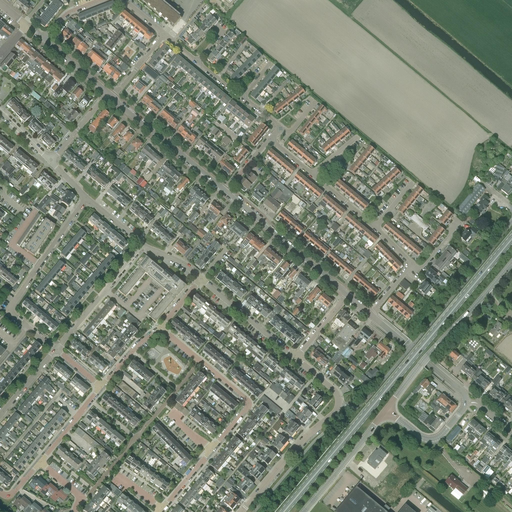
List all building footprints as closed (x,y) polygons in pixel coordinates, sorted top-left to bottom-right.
[(56,0),(55,0),(51,6),(58,11),(58,12),(61,8),(60,7),(62,5),(56,0)] [(140,0),(168,23),(171,25),(172,24),(175,27),(181,19),(176,14),(158,0),(220,0),(224,3),(226,1),(232,6),(236,0),(140,0)] [(26,1),(20,7),(24,10),(29,3),(26,1)] [(108,5),(110,10),(116,8),(114,2),(108,5)] [(29,3),(24,10),(27,13),(33,6),(29,3)] [(102,7),(104,13),(110,10),(108,5),(102,7)] [(51,6),(47,11),(53,16),(54,17),(57,14),(56,13),(58,11),(51,6)] [(96,9),(98,15),(104,13),(102,7),(96,9)] [(90,12),(93,18),(98,15),(96,9),(90,12)] [(53,16),(47,11),(42,17),(49,22),(49,23),(52,19),(51,19),(53,16)] [(125,21),(129,15),(125,11),(120,16),(125,21)] [(84,14),(87,20),(93,18),(90,12),(84,14)] [(87,20),(84,14),(78,16),(81,22),(87,20)] [(130,25),(134,19),(129,15),(125,21),(130,25)] [(217,22),(212,17),(210,15),(206,19),(213,26),(217,22)] [(49,22),(42,17),(37,22),(45,28),(48,25),(47,24),(49,22)] [(65,38),(73,29),(77,24),(71,19),(69,21),(71,23),(64,31),(65,32),(62,35),(63,36),(65,38)] [(135,29),(139,23),(134,19),(130,25),(135,29)] [(209,30),(213,26),(206,19),(202,23),(204,25),(209,30)] [(139,33),(144,27),(139,23),(135,29),(139,33)] [(200,29),(205,34),(209,30),(204,25),(200,29)] [(0,33),(3,36),(9,29),(6,26),(0,32),(0,33)] [(144,37),(149,32),(144,27),(139,33),(144,37)] [(9,29),(3,36),(5,38),(4,39),(6,41),(7,39),(7,40),(13,33),(9,29)] [(73,29),(65,38),(68,41),(74,35),(72,33),(75,30),(73,29)] [(195,33),(200,38),(205,34),(200,29),(195,33)] [(114,37),(121,42),(125,37),(118,32),(114,37)] [(149,32),(144,37),(149,41),(154,36),(149,32)] [(226,37),(232,41),(235,37),(237,38),(239,36),(235,32),(233,34),(230,32),(226,37)] [(189,36),(196,43),(200,38),(195,33),(193,36),(191,34),(189,36)] [(75,46),(83,37),(79,34),(72,44),(75,46)] [(196,43),(189,36),(187,38),(189,40),(187,42),(192,47),(196,43)] [(83,37),(75,46),(78,49),(83,43),(86,39),(83,37)] [(121,42),(114,37),(110,41),(117,47),(121,42)] [(222,41),(228,46),(232,41),(226,37),(222,41)] [(15,46),(19,49),(25,42),(21,39),(15,46)] [(83,43),(78,49),(81,51),(90,42),(89,42),(90,41),(88,39),(85,44),(83,43)] [(117,47),(110,41),(106,46),(113,51),(117,47)] [(222,41),(219,46),(225,52),(226,52),(228,50),(226,48),(228,46),(222,41)] [(25,42),(19,49),(21,51),(17,55),(19,56),(28,45),(25,42)] [(90,42),(81,51),(85,54),(92,45),(91,44),(92,43),(90,42)] [(26,55),(32,48),(28,45),(19,56),(18,57),(20,59),(21,60),(24,57),(22,56),(24,53),(26,55)] [(161,50),(167,56),(169,54),(168,53),(170,50),(165,45),(161,50)] [(219,46),(215,50),(220,55),(222,56),(225,52),(219,46)] [(26,55),(24,57),(25,57),(22,61),(25,63),(35,51),(32,48),(26,55)] [(91,60),(99,50),(95,48),(88,57),(91,60)] [(99,50),(91,60),(94,62),(102,53),(100,52),(99,50)] [(157,55),(163,61),(165,58),(164,57),(166,55),(167,56),(161,50),(158,53),(159,53),(157,55)] [(211,55),(216,60),(220,55),(215,50),(211,55)] [(33,62),(39,55),(36,52),(30,59),(33,62)] [(253,57),(258,61),(262,57),(257,52),(253,57)] [(11,53),(7,58),(12,63),(16,58),(14,56),(11,53)] [(102,53),(94,62),(97,65),(105,56),(103,54),(102,53)] [(30,72),(43,58),(39,55),(33,62),(36,64),(34,66),(31,64),(29,67),(27,69),(30,72)] [(153,60),(159,65),(161,63),(160,62),(162,60),(163,61),(157,55),(153,60)] [(216,60),(211,55),(207,60),(213,64),(216,60)] [(105,56),(97,65),(100,68),(108,58),(107,57),(105,56)] [(178,67),(183,60),(178,56),(173,63),(175,65),(176,64),(178,66),(177,67),(178,67)] [(107,73),(115,64),(114,64),(118,59),(116,57),(112,62),(111,61),(104,71),(107,73)] [(258,61),(253,57),(248,61),(253,66),(258,61)] [(0,68),(4,72),(12,63),(7,58),(0,66),(0,68)] [(40,68),(46,61),(43,58),(30,72),(34,75),(36,73),(38,70),(36,68),(38,66),(40,68)] [(159,65),(153,60),(149,65),(155,70),(157,68),(156,67),(158,64),(159,65)] [(183,60),(178,67),(179,69),(180,68),(183,70),(182,71),(188,64),(185,62),(183,61),(183,60)] [(46,61),(40,68),(44,71),(50,64),(46,61)] [(253,66),(248,61),(244,65),(249,70),(253,66)] [(118,66),(110,76),(113,78),(125,64),(124,63),(120,68),(118,66)] [(115,64),(107,73),(110,76),(118,66),(115,64)] [(125,64),(113,78),(116,81),(121,75),(124,71),(125,72),(129,67),(125,64)] [(188,64),(182,71),(184,73),(185,72),(188,74),(187,75),(193,68),(188,64)] [(48,74),(54,67),(50,65),(45,71),(48,74)] [(249,70),(244,65),(239,70),(244,75),(249,70)] [(156,82),(160,77),(147,66),(143,71),(156,82)] [(47,82),(57,70),(54,67),(48,74),(50,76),(48,78),(46,77),(44,79),(47,82)] [(271,72),(276,77),(280,72),(275,67),(271,72)] [(193,68),(187,75),(189,77),(190,76),(193,78),(192,79),(197,72),(194,70),(193,69),(193,68)] [(57,70),(47,82),(49,83),(53,78),(55,80),(61,73),(57,70)] [(244,75),(239,70),(235,74),(240,79),(244,75)] [(197,72),(192,79),(194,81),(195,80),(197,82),(196,83),(197,83),(202,76),(197,72)] [(267,77),(272,82),(276,77),(271,72),(267,77)] [(61,73),(55,80),(58,83),(64,76),(61,73)] [(240,79),(235,74),(230,79),(235,84),(240,79)] [(202,76),(197,83),(198,85),(200,84),(202,86),(201,87),(207,80),(204,78),(202,77),(203,77),(202,76)] [(263,82),(268,86),(272,82),(267,77),(263,82)] [(69,80),(63,86),(61,90),(67,95),(75,85),(69,80)] [(164,83),(159,80),(154,85),(159,89),(164,83)] [(207,80),(201,87),(203,89),(204,88),(207,90),(206,91),(212,84),(207,80)] [(141,95),(147,88),(139,81),(133,89),(141,95)] [(259,87),(264,91),(268,86),(263,82),(259,87)] [(212,84),(206,91),(208,93),(209,92),(212,94),(211,95),(216,88),(214,86),(213,86),(212,85),(212,84)] [(255,92),(260,96),(264,91),(259,87),(255,92)] [(296,93),(299,98),(305,94),(302,89),(300,87),(298,88),(298,89),(295,92),(296,93)] [(77,99),(82,93),(82,92),(82,91),(81,90),(80,91),(77,88),(69,98),(72,100),(74,97),(77,99)] [(216,88),(211,95),(213,97),(214,96),(216,98),(215,99),(216,99),(221,92),(216,88)] [(141,102),(145,105),(157,91),(156,90),(149,98),(147,96),(141,102)] [(145,105),(149,108),(156,100),(154,98),(157,95),(156,93),(157,91),(145,105)] [(221,92),(216,99),(218,101),(219,100),(221,102),(220,103),(226,96),(223,94),(221,93),(222,93),(221,92)] [(260,96),(255,92),(251,97),(256,101),(260,96)] [(289,95),(294,102),(299,98),(296,93),(292,96),(290,94),(289,95)] [(84,108),(92,100),(86,95),(79,104),(84,108)] [(294,102),(289,95),(287,97),(289,99),(285,102),(288,106),(294,102)] [(149,108),(153,111),(165,97),(163,96),(162,98),(162,97),(159,100),(157,99),(156,100),(149,108)] [(226,96),(220,103),(222,105),(223,103),(226,106),(231,101),(226,96)] [(67,97),(64,101),(71,106),(74,102),(67,97)] [(165,97),(153,111),(156,115),(162,108),(163,106),(162,105),(167,99),(165,97)] [(11,110),(17,104),(19,102),(15,98),(7,106),(11,110)] [(191,101),(188,104),(194,109),(197,105),(191,101)] [(230,113),(237,105),(232,101),(226,109),(230,113)] [(288,106),(285,102),(281,105),(279,103),(278,104),(283,111),(288,106)] [(16,114),(21,108),(17,104),(11,110),(16,114)] [(283,111),(278,104),(276,105),(278,108),(274,111),(277,115),(283,111)] [(163,121),(175,107),(172,105),(168,110),(167,109),(159,117),(163,121)] [(235,117),(241,109),(237,105),(230,113),(235,117)] [(316,111),(321,115),(324,111),(326,113),(328,111),(325,109),(321,106),(316,111)] [(167,123),(174,115),(172,113),(176,108),(175,107),(163,121),(167,123)] [(21,108),(16,114),(20,119),(26,113),(21,108)] [(179,119),(182,115),(183,114),(185,115),(186,113),(187,110),(185,109),(181,114),(170,126),(174,130),(181,121),(179,119)] [(240,120),(246,113),(241,109),(235,117),(240,120)] [(65,113),(74,120),(78,116),(71,110),(69,112),(67,110),(65,113)] [(98,117),(88,129),(94,134),(105,121),(107,119),(106,119),(110,115),(104,110),(101,113),(100,112),(97,116),(98,117)] [(312,117),(319,122),(320,120),(318,119),(321,115),(316,111),(312,117)] [(174,115),(167,123),(170,126),(181,114),(179,112),(177,115),(175,114),(174,115)] [(29,122),(36,115),(34,113),(30,117),(26,113),(20,119),(24,123),(27,120),(29,122)] [(74,120),(65,113),(63,115),(65,117),(63,119),(70,125),(74,120)] [(244,124),(250,117),(246,113),(240,120),(244,124)] [(36,115),(29,122),(31,124),(28,127),(32,131),(38,126),(34,121),(38,117),(36,115)] [(250,117),(244,124),(249,128),(255,120),(250,117)] [(308,122),(312,126),(315,122),(317,124),(319,122),(312,117),(308,122)] [(112,131),(118,123),(112,118),(107,124),(110,127),(109,128),(112,131)] [(177,132),(181,135),(190,125),(192,122),(191,120),(187,125),(185,124),(184,124),(177,132)] [(181,135),(185,139),(190,132),(188,130),(194,123),(192,122),(190,125),(181,135)] [(303,128),(310,133),(311,131),(309,129),(312,126),(308,122),(303,128)] [(41,135),(49,128),(47,126),(45,128),(40,124),(38,126),(32,131),(37,136),(40,133),(41,135)] [(262,124),(259,128),(266,134),(269,130),(262,124)] [(121,125),(116,131),(111,136),(114,139),(119,133),(120,135),(126,129),(121,125)] [(49,128),(41,135),(43,137),(41,140),(45,144),(51,138),(49,136),(49,135),(50,133),(48,132),(51,130),(49,128)] [(190,132),(185,139),(188,142),(197,131),(198,129),(197,128),(192,134),(190,132)] [(255,133),(262,139),(266,134),(259,128),(255,133)] [(310,133),(303,128),(299,133),(305,138),(308,134),(309,135),(310,133)] [(346,128),(341,132),(346,138),(350,134),(346,128)] [(197,131),(188,142),(192,145),(199,136),(196,134),(198,132),(197,131)] [(128,142),(133,136),(131,134),(132,134),(130,132),(129,132),(128,132),(123,138),(124,139),(121,143),(123,145),(126,141),(128,142)] [(341,132),(336,136),(341,142),(346,138),(341,132)] [(251,137),(258,143),(262,139),(255,133),(251,137)] [(336,136),(331,140),(336,146),(341,142),(336,136)] [(51,138),(45,144),(49,149),(57,141),(57,140),(54,137),(53,137),(51,138)] [(202,150),(209,141),(204,137),(197,146),(202,150)] [(248,141),(255,147),(258,143),(251,137),(248,141)] [(131,152),(140,141),(139,140),(138,139),(137,139),(136,138),(128,148),(126,151),(129,154),(131,152)] [(4,139),(0,143),(0,148),(3,150),(9,144),(4,139)] [(329,142),(326,144),(331,150),(336,146),(331,140),(329,142)] [(140,141),(131,152),(133,154),(136,150),(137,151),(143,144),(142,143),(141,141),(141,142),(140,141)] [(209,141),(202,150),(207,155),(215,145),(209,141)] [(292,151),(297,145),(292,141),(287,146),(292,151)] [(9,144),(3,150),(8,155),(14,148),(9,144)] [(322,149),(320,151),(323,154),(325,153),(326,154),(331,150),(326,144),(321,148),(322,149)] [(215,145),(207,155),(212,159),(220,150),(215,145)] [(297,145),(292,151),(297,155),(302,149),(297,145)] [(366,151),(371,156),(375,151),(370,146),(366,151)] [(145,157),(151,150),(147,147),(141,153),(139,156),(142,158),(140,161),(141,162),(145,157)] [(239,155),(244,158),(248,153),(245,150),(245,149),(242,147),(241,149),(243,151),(239,155)] [(68,160),(78,149),(76,148),(73,151),(71,149),(70,149),(64,156),(68,160)] [(78,149),(68,160),(73,164),(80,156),(77,154),(80,151),(78,149)] [(118,158),(122,152),(118,149),(114,154),(118,158)] [(302,149),(297,155),(302,159),(306,153),(302,149)] [(18,162),(24,155),(18,150),(13,157),(18,162)] [(146,163),(155,153),(151,150),(145,157),(147,158),(144,161),(146,163)] [(220,150),(212,159),(217,163),(225,154),(220,150)] [(272,159),(276,154),(271,150),(267,155),(272,159)] [(362,156),(367,161),(371,156),(366,151),(362,156)] [(155,153),(146,163),(148,165),(151,162),(153,163),(158,156),(155,153)] [(306,153),(302,159),(307,163),(311,157),(306,153)] [(276,163),(281,158),(276,154),(272,159),(276,163)] [(22,166),(28,159),(24,155),(18,162),(22,166)] [(244,158),(239,155),(236,159),(234,157),(233,159),(235,161),(235,160),(239,164),(244,158)] [(82,159),(80,157),(80,156),(73,164),(78,168),(84,160),(87,157),(85,156),(82,159)] [(158,156),(153,163),(149,168),(151,169),(155,165),(157,166),(162,159),(158,156)] [(358,161),(363,165),(367,161),(362,156),(358,161)] [(311,157),(307,163),(312,167),(316,161),(311,157)] [(281,167),(286,162),(281,158),(276,163),(281,167)] [(27,170),(33,163),(28,159),(22,166),(27,170)] [(117,159),(113,163),(118,167),(121,162),(117,159)] [(87,167),(86,166),(88,164),(84,160),(78,168),(82,172),(87,167)] [(229,175),(234,170),(227,163),(226,164),(222,161),(220,164),(224,167),(222,169),(229,175)] [(354,166),(359,170),(363,165),(358,161),(354,166)] [(286,171),(291,166),(286,162),(281,167),(286,171)] [(498,183),(499,181),(503,177),(507,171),(497,162),(493,167),(494,167),(496,169),(490,176),(498,183)] [(33,163),(27,170),(32,174),(36,170),(38,167),(33,163)] [(157,174),(161,177),(170,166),(167,163),(161,170),(157,174)] [(170,166),(161,177),(165,181),(167,178),(165,177),(166,175),(168,177),(169,176),(175,170),(170,166)] [(291,166),(286,171),(291,176),(296,170),(291,166)] [(359,170),(354,166),(349,171),(355,175),(359,170)] [(487,174),(490,176),(496,169),(494,167),(493,167),(487,174)] [(91,178),(96,171),(94,170),(91,168),(86,174),(91,178)] [(391,173),(396,178),(401,174),(396,169),(391,173)] [(169,184),(178,173),(175,170),(169,176),(168,177),(171,179),(170,179),(168,180),(167,179),(166,181),(169,184)] [(96,171),(91,178),(96,182),(101,175),(96,171)] [(511,177),(511,178),(509,175),(510,174),(507,171),(503,177),(505,179),(504,181),(511,188),(511,177)] [(244,193),(247,190),(257,178),(250,172),(240,184),(239,183),(237,186),(244,193)] [(42,187),(44,185),(50,178),(43,173),(36,181),(42,187)] [(117,178),(115,180),(118,182),(122,178),(124,175),(121,173),(117,178)] [(182,176),(178,173),(169,184),(167,186),(163,191),(166,193),(165,195),(167,197),(174,188),(173,187),(175,185),(173,183),(175,181),(177,182),(182,176)] [(299,182),(304,177),(299,173),(294,178),(299,182)] [(387,177),(391,182),(396,178),(391,173),(387,177)] [(101,175),(96,182),(100,185),(105,179),(101,175)] [(304,177),(299,182),(304,186),(309,181),(304,177)] [(382,182),(387,187),(391,182),(387,177),(382,182)] [(509,196),(511,192),(511,188),(504,181),(505,179),(503,177),(499,181),(501,183),(497,189),(496,190),(499,192),(500,192),(501,190),(509,196)] [(50,178),(44,185),(50,191),(56,184),(50,178)] [(144,181),(140,178),(138,180),(136,183),(140,186),(144,181)] [(105,179),(100,185),(105,190),(110,183),(105,179)] [(187,186),(186,186),(189,182),(185,179),(175,191),(178,193),(183,188),(184,189),(184,188),(185,189),(187,186)] [(309,190),(313,185),(309,181),(304,186),(302,189),(304,191),(306,188),(309,190)] [(340,190),(345,185),(340,181),(335,186),(340,190)] [(377,186),(382,191),(387,187),(382,182),(377,186)] [(288,190),(280,184),(279,183),(275,188),(277,189),(264,204),(275,213),(280,206),(284,201),(286,203),(293,195),(288,190)] [(467,217),(472,210),(470,208),(485,190),(478,184),(457,209),(467,217)] [(112,197),(119,189),(114,185),(107,193),(112,197)] [(151,188),(146,185),(143,189),(147,193),(151,188)] [(264,190),(265,189),(260,185),(254,191),(256,193),(252,196),(256,200),(264,190)] [(314,194),(318,189),(313,185),(309,190),(314,194)] [(345,185),(340,190),(345,194),(349,189),(345,185)] [(382,191),(377,186),(373,190),(377,195),(382,191)] [(414,191),(420,196),(424,191),(418,186),(414,191)] [(22,196),(28,189),(25,187),(19,194),(22,196)] [(185,206),(199,190),(196,187),(190,194),(191,195),(183,205),(185,206)] [(119,189),(112,197),(117,201),(123,193),(119,189)] [(318,189),(314,194),(319,199),(323,193),(318,189)] [(349,189),(345,194),(350,198),(354,193),(349,189)] [(199,190),(185,206),(187,208),(195,198),(197,200),(202,193),(199,190)] [(268,193),(266,192),(264,190),(256,200),(260,203),(264,198),(268,193)] [(65,197),(71,202),(75,196),(68,192),(68,193),(67,191),(65,191),(64,193),(64,194),(66,195),(65,197)] [(420,196),(414,191),(410,196),(416,201),(420,196)] [(121,205),(128,197),(123,193),(117,201),(121,205)] [(202,193),(197,200),(199,201),(192,210),(194,211),(194,210),(195,210),(206,196),(202,193)] [(354,193),(350,198),(354,202),(359,197),(354,193)] [(485,195),(482,198),(480,201),(481,202),(474,210),(480,215),(489,204),(487,202),(490,199),(485,195)] [(206,196),(195,210),(197,212),(198,210),(202,204),(204,206),(209,199),(206,196)] [(327,205),(331,200),(326,196),(322,201),(327,205)] [(416,201),(410,196),(406,201),(412,206),(416,201)] [(65,197),(61,202),(68,207),(71,202),(65,197)] [(128,197),(121,205),(126,209),(132,201),(128,197)] [(359,197),(354,202),(359,206),(364,201),(359,197)] [(172,204),(176,208),(181,202),(177,199),(172,204)] [(332,209),(336,204),(331,200),(327,205),(332,209)] [(37,208),(38,209),(41,208),(45,203),(43,201),(37,208)] [(298,205),(303,209),(306,205),(301,201),(298,205)] [(364,201),(359,206),(364,211),(369,205),(364,201)] [(412,206),(406,201),(402,206),(407,210),(412,206)] [(134,215),(142,206),(137,202),(135,204),(130,211),(134,215)] [(214,203),(208,209),(207,215),(203,219),(206,221),(209,217),(218,206),(214,203)] [(336,213),(341,208),(336,204),(332,209),(336,213)] [(53,210),(62,216),(65,211),(56,205),(53,210)] [(142,206),(134,215),(139,218),(146,209),(142,206)] [(223,210),(218,206),(209,217),(212,220),(215,215),(217,217),(223,210)] [(398,211),(399,212),(403,215),(407,210),(402,206),(398,211)] [(341,208),(336,213),(341,217),(346,212),(341,208)] [(146,209),(139,218),(144,222),(151,213),(146,209)] [(62,216),(53,210),(49,215),(58,221),(62,216)] [(284,221),(289,215),(283,210),(282,212),(279,216),(284,221)] [(444,216),(449,221),(453,216),(448,211),(444,216)] [(189,220),(190,222),(187,226),(189,228),(192,223),(193,224),(199,216),(195,212),(189,220)] [(151,213),(144,222),(148,226),(154,220),(149,216),(151,213)] [(221,222),(218,227),(216,229),(218,231),(220,228),(230,217),(229,216),(229,215),(228,214),(227,214),(226,214),(220,221),(221,222)] [(93,226),(99,219),(93,215),(88,221),(93,226)] [(289,215),(284,221),(289,225),(295,219),(293,218),(289,215)] [(350,224),(354,219),(349,215),(345,220),(350,224)] [(449,221),(444,216),(439,221),(445,226),(449,221)] [(230,217),(220,228),(218,231),(217,232),(219,233),(225,226),(226,226),(233,219),(232,219),(232,218),(231,217),(230,217)] [(45,219),(41,224),(51,231),(54,226),(55,226),(45,219)] [(99,219),(93,226),(98,230),(104,223),(99,219)] [(295,219),(289,225),(295,230),(300,224),(295,219)] [(354,228),(359,223),(354,219),(350,224),(354,228)] [(151,229),(156,233),(162,226),(162,225),(158,222),(156,224),(151,229)] [(229,236),(239,224),(239,223),(238,224),(236,222),(230,229),(231,230),(225,237),(227,238),(229,236)] [(103,234),(108,227),(104,223),(98,230),(103,234)] [(359,223),(354,228),(359,232),(364,227),(359,223)] [(389,233),(393,227),(388,223),(384,228),(389,233)] [(41,224),(38,229),(48,236),(51,231),(41,224)] [(236,234),(243,226),(242,225),(241,225),(239,224),(229,236),(230,237),(234,233),(236,234)] [(300,224),(295,230),(300,234),(304,230),(304,231),(306,228),(304,227),(303,227),(300,224)] [(160,237),(166,230),(162,226),(156,233),(160,237)] [(235,241),(245,229),(244,228),(244,227),(243,226),(236,234),(237,235),(233,240),(235,241)] [(107,237),(113,231),(108,227),(103,234),(107,237)] [(364,236),(368,231),(364,227),(359,232),(357,234),(359,235),(358,237),(360,240),(364,236)] [(393,227),(389,233),(393,237),(398,231),(395,229),(393,227)] [(436,232),(441,236),(445,231),(440,227),(436,232)] [(38,229),(34,234),(44,241),(48,236),(38,229)] [(245,229),(235,241),(235,242),(233,244),(235,245),(241,238),(242,239),(248,232),(246,230),(246,229),(245,229)] [(76,235),(81,239),(85,234),(80,230),(76,235)] [(166,230),(160,237),(165,241),(170,236),(171,234),(166,230)] [(206,234),(201,230),(197,234),(202,239),(206,234)] [(466,231),(460,238),(462,239),(461,240),(462,240),(465,243),(471,236),(473,237),(475,234),(470,230),(469,232),(468,232),(466,231)] [(112,241),(118,235),(113,231),(107,237),(112,241)] [(309,242),(314,235),(308,231),(307,233),(303,237),(309,242)] [(369,240),(373,235),(368,231),(364,236),(369,240)] [(398,231),(393,237),(398,241),(403,235),(398,231)] [(432,237),(437,241),(441,236),(436,232),(432,237)] [(208,233),(203,239),(203,240),(206,242),(208,244),(213,238),(208,233)] [(34,234),(31,239),(41,246),(44,241),(34,234)] [(72,240),(77,244),(81,239),(76,235),(72,240)] [(117,246),(122,239),(118,235),(112,241),(117,246)] [(241,244),(246,248),(255,237),(252,235),(250,237),(248,236),(245,240),(244,240),(241,244)] [(314,235),(309,242),(314,246),(319,240),(314,235)] [(373,235),(369,240),(374,244),(378,239),(373,235)] [(403,235),(398,241),(403,245),(408,239),(403,235)] [(170,236),(165,241),(170,245),(174,240),(174,239),(170,236)] [(252,248),(258,240),(257,239),(256,238),(255,237),(246,248),(245,249),(247,251),(250,246),(252,248)] [(437,241),(432,237),(428,242),(433,246),(437,241)] [(31,239),(27,244),(37,251),(41,246),(31,239)] [(122,239),(117,246),(122,250),(128,244),(122,239)] [(408,239),(403,245),(408,249),(412,243),(408,239)] [(68,245),(73,249),(77,244),(72,240),(68,245)] [(258,240),(252,248),(254,249),(250,254),(247,258),(248,259),(253,253),(262,243),(261,242),(260,241),(260,242),(258,240)] [(319,240),(314,246),(320,251),(325,244),(319,240)] [(179,252),(184,246),(180,242),(174,248),(179,252)] [(211,246),(217,252),(221,247),(215,242),(211,246)] [(253,253),(248,259),(252,256),(253,257),(257,252),(259,253),(265,246),(262,243),(253,253)] [(380,253),(385,248),(380,243),(375,248),(380,253)] [(412,243),(408,249),(413,253),(417,247),(412,243)] [(27,244),(24,249),(34,256),(37,251),(27,244)] [(184,246),(179,252),(184,256),(190,248),(186,244),(184,246)] [(325,244),(320,251),(325,255),(329,251),(330,249),(325,244)] [(64,250),(69,254),(73,249),(68,245),(64,250)] [(217,252),(211,246),(207,251),(213,256),(217,252)] [(417,247),(413,253),(418,257),(422,252),(417,247)] [(449,247),(446,252),(453,258),(457,253),(455,252),(449,247)] [(384,257),(389,252),(385,248),(380,253),(384,257)] [(266,258),(272,251),(269,249),(263,256),(264,256),(260,261),(262,262),(266,258)] [(69,254),(64,250),(60,255),(65,259),(69,254)] [(213,256),(207,251),(203,256),(210,261),(213,256)] [(266,258),(262,262),(263,263),(267,259),(270,261),(276,255),(272,251),(266,258)] [(334,262),(339,256),(333,251),(331,253),(332,253),(328,258),(334,262)] [(389,252),(384,257),(388,262),(393,257),(389,252)] [(442,256),(449,262),(453,258),(446,252),(442,256)] [(106,260),(111,264),(115,259),(110,255),(106,260)] [(276,255),(270,261),(272,263),(271,264),(269,263),(268,265),(269,266),(268,267),(270,269),(273,264),(279,257),(276,255)] [(339,256),(334,262),(339,267),(344,261),(343,259),(344,258),(340,255),(339,256)] [(210,261),(203,256),(200,260),(206,265),(210,261)] [(449,262),(442,256),(438,261),(447,268),(451,264),(449,263),(449,262)] [(282,259),(279,257),(273,264),(270,269),(272,271),(282,259)] [(393,266),(398,261),(393,257),(388,262),(393,266)] [(87,261),(84,258),(79,263),(83,266),(87,261)] [(138,268),(119,291),(129,300),(131,297),(128,295),(133,290),(136,292),(138,290),(135,287),(139,282),(142,284),(144,282),(141,279),(146,274),(149,276),(165,290),(168,292),(163,298),(160,295),(158,298),(161,300),(157,306),(154,303),(152,306),(155,308),(150,313),(147,311),(145,313),(148,315),(152,319),(151,321),(155,324),(177,298),(177,297),(180,293),(179,292),(185,285),(167,270),(165,273),(158,267),(147,258),(139,267),(138,268)] [(246,267),(249,269),(256,261),(253,258),(246,267)] [(111,264),(106,260),(102,264),(107,269),(111,264)] [(206,265),(200,260),(195,265),(202,270),(206,265)] [(344,261),(339,267),(344,271),(349,265),(344,261)] [(398,261),(393,266),(397,271),(402,266),(398,261)] [(447,268),(438,261),(434,265),(441,272),(445,267),(447,268)] [(55,267),(60,271),(65,266),(59,262),(55,267)] [(280,268),(282,270),(284,272),(289,266),(285,262),(280,268)] [(107,269),(102,264),(97,269),(103,274),(107,269)] [(349,265),(344,271),(350,276),(353,272),(354,272),(355,270),(349,265)] [(60,271),(55,267),(51,271),(56,276),(60,271)] [(103,274),(97,269),(93,274),(99,278),(103,274)] [(292,269),(285,278),(284,278),(282,281),(285,283),(289,278),(291,279),(297,273),(296,272),(296,271),(295,270),(294,271),(292,269)] [(443,282),(446,279),(441,275),(438,278),(436,276),(436,275),(430,270),(426,275),(435,283),(439,279),(443,282)] [(4,280),(10,274),(6,271),(5,271),(0,277),(4,280)] [(47,276),(52,281),(56,276),(51,271),(47,276)] [(221,283),(227,276),(228,275),(224,271),(223,272),(222,272),(216,279),(221,283)] [(384,276),(388,280),(391,282),(395,277),(388,271),(384,276)] [(358,283),(362,279),(358,276),(360,273),(358,272),(356,274),(353,279),(358,283)] [(10,274),(4,280),(8,284),(14,277),(15,278),(16,276),(14,275),(13,277),(10,274)] [(99,278),(93,274),(89,279),(94,283),(99,278)] [(298,285),(304,278),(301,275),(295,282),(294,283),(297,286),(298,285)] [(43,281),(48,285),(52,281),(47,276),(43,281)] [(227,276),(221,283),(226,287),(232,280),(227,276)] [(14,277),(8,284),(13,287),(18,281),(15,278),(14,277)] [(302,287),(307,281),(304,278),(298,285),(301,287),(297,291),(294,294),(296,296),(302,288),(302,287)] [(94,283),(89,279),(85,284),(90,288),(94,283)] [(362,279),(358,283),(364,288),(369,281),(368,280),(366,282),(362,279)] [(232,280),(226,287),(231,291),(237,284),(232,280)] [(39,286),(44,290),(48,285),(43,281),(39,286)] [(302,288),(296,296),(293,299),(296,301),(295,302),(299,305),(302,301),(299,299),(306,291),(305,290),(311,283),(307,281),(302,287),(302,288)] [(369,281),(364,288),(369,292),(373,288),(369,285),(371,283),(369,281)] [(237,284),(231,291),(236,295),(242,288),(243,286),(239,282),(237,284)] [(418,289),(418,290),(422,292),(424,294),(425,295),(426,295),(429,292),(429,291),(428,289),(430,286),(425,282),(418,289)] [(90,288),(85,284),(81,288),(86,293),(90,288)] [(44,290),(39,286),(35,291),(40,295),(44,290)] [(86,293),(81,288),(77,293),(82,298),(86,293)] [(242,288),(236,295),(241,300),(247,292),(242,288)] [(276,300),(281,294),(277,290),(276,291),(273,288),(269,293),(272,296),(276,300)] [(307,299),(311,303),(321,292),(316,288),(307,299)] [(373,288),(369,292),(375,297),(378,293),(380,290),(378,289),(377,291),(373,288)] [(82,298),(77,293),(73,298),(78,302),(82,298)] [(246,303),(251,307),(257,300),(252,296),(253,295),(251,293),(245,300),(247,302),(246,303)] [(195,306),(201,299),(197,294),(192,300),(193,301),(193,303),(195,306)] [(320,308),(328,298),(324,294),(322,296),(321,295),(316,301),(316,302),(320,304),(318,306),(320,308)] [(281,296),(277,300),(281,304),(285,299),(281,296)] [(393,307),(398,301),(392,297),(388,302),(393,307)] [(78,302),(73,298),(69,303),(74,307),(78,302)] [(328,298),(320,308),(321,307),(326,311),(328,308),(333,302),(328,298)] [(26,308),(31,303),(26,299),(21,305),(26,308)] [(200,310),(206,303),(201,299),(195,306),(200,310)] [(257,300),(251,307),(256,311),(262,304),(257,300)] [(106,306),(111,311),(115,306),(110,301),(106,306)] [(398,311),(403,305),(398,301),(393,307),(398,311)] [(31,303),(26,308),(31,312),(35,307),(31,303)] [(74,307),(69,303),(65,308),(70,312),(74,307)] [(205,314),(211,307),(206,303),(200,310),(199,311),(204,315),(205,314)] [(262,304),(256,311),(261,315),(267,308),(262,304)] [(403,315),(408,309),(403,305),(398,311),(403,315)] [(102,311),(108,315),(111,311),(106,306),(102,311)] [(35,307),(31,312),(35,316),(40,311),(35,307)] [(191,313),(185,308),(184,307),(182,309),(190,316),(191,313)] [(209,318),(216,310),(211,307),(205,314),(209,318)] [(70,312),(65,308),(61,313),(66,317),(70,312)] [(122,308),(117,314),(120,317),(120,318),(121,319),(123,317),(123,316),(126,312),(122,308)] [(272,312),(267,308),(261,315),(266,319),(272,312)] [(408,309),(403,315),(408,319),(413,314),(408,309)] [(216,320),(221,314),(216,310),(209,318),(214,322),(216,320)] [(40,311),(35,316),(40,320),(44,315),(40,311)] [(98,315),(104,320),(108,315),(102,311),(98,315)] [(347,314),(343,311),(341,313),(340,312),(338,315),(339,315),(336,319),(342,324),(342,323),(345,325),(350,319),(346,316),(347,314)] [(276,317),(278,314),(276,312),(270,320),(272,322),(270,324),(275,328),(281,321),(276,317)] [(55,315),(56,315),(53,319),(53,320),(55,321),(58,317),(60,319),(62,316),(57,313),(55,315)] [(221,314),(216,320),(221,324),(219,326),(225,318),(221,314)] [(44,315),(40,320),(44,324),(49,319),(44,315)] [(94,320),(100,324),(104,320),(98,315),(94,320)] [(225,318),(219,326),(221,328),(221,327),(224,330),(230,322),(225,318)] [(49,319),(44,324),(49,328),(54,322),(49,319)] [(175,330),(180,323),(175,319),(170,326),(175,330)] [(90,324),(96,329),(100,324),(94,320),(90,324)] [(281,321),(275,328),(280,332),(286,325),(281,321)] [(54,322),(49,328),(54,332),(58,326),(54,322)] [(343,352),(354,339),(351,337),(358,329),(350,322),(333,343),(343,352)] [(180,323),(175,330),(180,334),(185,327),(180,323)] [(490,333),(492,335),(496,338),(501,332),(503,334),(508,329),(505,327),(504,328),(498,323),(490,333)] [(86,329),(92,334),(96,329),(90,324),(86,329)] [(127,330),(134,336),(138,331),(131,325),(127,330)] [(229,331),(227,333),(232,337),(238,329),(233,325),(229,331)] [(286,325),(280,332),(285,336),(291,329),(286,325)] [(185,327),(180,334),(185,338),(190,331),(185,327)] [(92,334),(86,329),(82,334),(88,338),(92,334)] [(238,329),(232,337),(237,341),(239,339),(243,333),(238,329)] [(291,329),(285,336),(290,340),(296,333),(291,329)] [(354,339),(343,352),(341,354),(347,359),(353,352),(350,349),(353,345),(355,347),(357,347),(363,339),(365,340),(366,342),(372,335),(365,329),(359,335),(356,341),(354,339)] [(123,335),(130,341),(134,336),(127,330),(123,335)] [(190,331),(185,338),(189,342),(195,335),(190,331)] [(243,343),(248,337),(243,333),(239,339),(243,343)] [(296,333),(290,340),(295,344),(296,343),(297,344),(303,337),(299,334),(298,335),(296,333)] [(119,340),(126,345),(130,341),(123,335),(119,340)] [(195,335),(189,342),(194,346),(199,339),(195,335)] [(76,351),(86,339),(83,337),(80,340),(78,338),(71,347),(76,351)] [(246,349),(253,341),(248,337),(243,343),(248,347),(246,349)] [(473,350),(479,342),(475,338),(472,341),(471,340),(467,345),(473,350)] [(88,340),(86,339),(76,351),(81,354),(85,348),(81,345),(84,341),(86,342),(88,340)] [(199,339),(194,346),(199,350),(204,343),(199,339)] [(115,344),(122,350),(126,345),(119,340),(115,344)] [(251,353),(258,345),(253,341),(246,349),(251,353)] [(32,347),(37,352),(41,347),(36,342),(32,347)] [(378,356),(386,347),(381,343),(375,350),(372,348),(368,353),(365,357),(369,360),(372,356),(371,355),(375,351),(376,353),(377,351),(380,353),(378,356)] [(111,349),(117,355),(122,350),(115,344),(111,349)] [(208,356),(213,349),(208,345),(203,352),(208,356)] [(256,357),(262,349),(258,345),(251,353),(256,357)] [(28,352),(33,356),(37,352),(32,347),(28,352)] [(386,347),(378,356),(383,360),(391,350),(386,347)] [(85,348),(81,354),(85,358),(90,352),(85,348)] [(318,362),(323,357),(320,354),(322,352),(318,348),(311,357),(318,362)] [(117,355),(111,349),(107,354),(105,357),(111,362),(113,359),(113,360),(117,355)] [(213,349),(208,356),(212,360),(218,353),(213,349)] [(262,349),(256,357),(261,361),(263,359),(262,359),(267,353),(262,349)] [(449,361),(452,363),(456,366),(463,358),(454,350),(450,356),(452,358),(449,361)] [(24,356),(29,361),(33,356),(28,352),(24,356)] [(218,353),(212,360),(217,364),(222,357),(218,353)] [(318,362),(319,363),(318,363),(321,366),(321,365),(325,368),(329,362),(330,361),(332,359),(325,354),(323,357),(318,362)] [(93,365),(98,359),(93,355),(88,361),(93,365)] [(334,364),(338,358),(335,355),(332,359),(330,361),(334,364)] [(20,361),(25,365),(29,361),(24,356),(20,361)] [(270,366),(275,360),(270,356),(266,362),(264,364),(268,368),(270,366)] [(351,356),(347,360),(355,367),(359,363),(351,356)] [(222,357),(217,364),(222,368),(227,361),(222,357)] [(98,359),(93,365),(98,369),(103,363),(98,359)] [(134,371),(140,364),(135,360),(129,367),(134,371)] [(275,370),(280,364),(275,360),(270,366),(275,370)] [(16,365),(22,370),(25,365),(20,361),(16,365)] [(227,361),(222,368),(227,372),(232,365),(227,361)] [(466,374),(473,365),(469,361),(468,362),(461,370),(466,374)] [(57,373),(62,367),(58,363),(53,369),(57,373)] [(103,363),(98,369),(102,373),(107,367),(103,363)] [(139,375),(144,368),(140,364),(134,371),(139,375)] [(280,374),(285,368),(280,364),(275,370),(280,374)] [(12,370),(18,375),(22,370),(16,365),(12,370)] [(473,365),(466,374),(470,378),(471,377),(474,379),(480,372),(480,371),(473,365)] [(338,380),(344,373),(338,368),(336,366),(331,372),(333,373),(332,374),(338,380)] [(62,377),(67,371),(62,367),(57,373),(62,377)] [(143,379),(149,372),(144,368),(139,375),(143,379)] [(285,378),(290,372),(285,368),(280,374),(285,378)] [(234,379),(239,373),(235,369),(229,375),(234,379)] [(8,375),(14,379),(18,375),(12,370),(8,375)] [(67,371),(62,377),(67,381),(72,375),(67,371)] [(149,372),(143,379),(148,383),(154,376),(149,372)] [(195,377),(202,383),(206,378),(208,375),(204,372),(202,375),(199,372),(195,377)] [(290,372),(285,378),(290,382),(294,376),(290,372)] [(480,372),(474,379),(476,381),(475,382),(480,386),(485,380),(487,378),(480,372)] [(239,373),(234,379),(239,383),(244,377),(239,373)] [(344,373),(338,380),(342,382),(345,385),(345,384),(348,386),(353,380),(354,378),(347,373),(345,375),(344,373)] [(5,379),(10,384),(14,379),(8,375),(5,379)] [(294,386),(299,380),(294,376),(290,382),(289,383),(293,387),(294,386)] [(74,387),(79,381),(75,377),(70,383),(74,387)] [(202,383),(195,377),(191,382),(198,388),(202,383)] [(244,377),(239,383),(244,387),(249,381),(244,377)] [(45,378),(41,383),(52,392),(53,390),(50,387),(48,385),(50,383),(45,378)] [(1,384),(6,388),(10,384),(5,379),(1,384)] [(206,387),(209,389),(215,381),(213,379),(211,382),(206,387)] [(416,389),(412,393),(414,395),(418,391),(418,392),(421,388),(423,390),(424,389),(425,389),(427,391),(427,392),(430,395),(434,389),(429,384),(430,383),(425,379),(424,379),(416,389)] [(299,380),(294,386),(300,390),(304,384),(299,380)] [(485,380),(480,386),(485,390),(490,384),(485,380)] [(79,391),(84,385),(79,381),(74,387),(79,391)] [(249,381),(244,387),(248,391),(254,385),(249,381)] [(198,388),(191,382),(187,387),(194,392),(198,388)] [(50,394),(52,392),(41,383),(37,387),(42,392),(45,389),(47,391),(50,394)] [(84,385),(79,391),(84,395),(89,389),(84,385)] [(214,395),(219,389),(214,385),(209,391),(214,395)] [(254,385),(248,391),(253,395),(258,389),(254,385)] [(156,391),(162,397),(166,392),(160,386),(156,391)] [(489,394),(494,398),(500,392),(501,390),(496,386),(494,388),(489,394)] [(42,392),(37,387),(33,392),(38,397),(38,396),(42,392)] [(194,392),(187,387),(183,391),(190,397),(194,392)] [(219,399),(224,393),(219,389),(214,395),(219,399)] [(258,389),(253,395),(258,399),(263,393),(258,389)] [(162,397),(156,391),(152,396),(158,402),(162,397)] [(190,397),(183,391),(179,396),(186,402),(190,397)] [(29,397),(35,401),(38,397),(33,392),(29,397)] [(503,403),(509,395),(507,393),(505,395),(504,396),(500,392),(494,398),(499,402),(500,401),(503,403)] [(107,403),(112,397),(107,393),(102,399),(107,403)] [(224,403),(229,397),(224,393),(219,399),(224,403)] [(412,393),(401,405),(403,407),(414,395),(412,393)] [(313,400),(320,405),(324,401),(315,394),(313,396),(315,397),(313,400)] [(437,407),(445,397),(442,394),(436,401),(434,404),(437,407)] [(509,410),(511,406),(511,398),(509,396),(509,395),(503,403),(505,405),(504,406),(509,410)] [(148,401),(154,406),(158,402),(152,396),(148,401)] [(177,403),(180,405),(182,407),(186,402),(179,396),(175,401),(177,403)] [(26,401),(31,406),(35,401),(29,397),(26,401)] [(112,397),(107,403),(112,407),(117,401),(112,397)] [(228,407),(234,401),(229,397),(224,403),(228,407)] [(440,409),(448,399),(445,397),(437,407),(440,409)] [(426,408),(425,407),(427,404),(421,399),(415,407),(423,412),(426,408)] [(448,399),(440,409),(443,412),(451,402),(448,399)] [(320,405),(313,400),(311,402),(309,401),(307,403),(316,410),(320,405)] [(22,406),(27,410),(31,406),(26,401),(22,406)] [(117,401),(112,407),(116,411),(122,405),(117,401)] [(154,406),(148,401),(145,404),(144,403),(142,406),(146,409),(147,408),(150,411),(154,406)] [(234,401),(228,407),(233,411),(238,405),(234,401)] [(447,410),(448,411),(451,413),(456,406),(451,402),(443,412),(442,413),(444,415),(447,410)] [(122,405),(116,411),(121,415),(126,409),(122,405)] [(27,410),(22,406),(18,411),(23,415),(27,410)] [(258,411),(264,416),(269,411),(262,406),(258,411)] [(301,414),(308,419),(312,415),(303,408),(302,410),(303,411),(301,414)] [(126,409),(121,415),(126,419),(131,413),(126,409)] [(194,419),(200,413),(195,409),(189,415),(194,419)] [(57,415),(63,420),(67,415),(61,410),(57,415)] [(254,415),(262,422),(266,417),(264,416),(258,411),(254,415)] [(86,418),(91,422),(97,416),(92,412),(86,418)] [(131,413),(126,419),(131,423),(136,417),(131,413)] [(200,413),(194,419),(199,423),(204,417),(200,413)] [(11,418),(16,423),(20,418),(15,414),(11,418)] [(308,419),(301,414),(299,416),(298,415),(296,417),(304,424),(308,419)] [(63,420),(57,415),(53,419),(59,425),(63,420)] [(250,420),(256,426),(257,425),(258,427),(262,422),(254,415),(250,420)] [(96,426),(101,420),(97,416),(91,422),(96,426)] [(136,417),(131,423),(135,428),(141,421),(136,417)] [(204,417),(199,423),(203,427),(209,420),(204,417)] [(432,424),(430,426),(435,430),(443,421),(438,417),(432,424)] [(7,423),(12,427),(16,423),(11,418),(7,423)] [(59,425),(53,419),(49,424),(55,429),(59,425)] [(467,433),(476,422),(472,419),(467,426),(463,431),(467,433)] [(101,430),(106,424),(101,420),(96,426),(101,430)] [(209,420),(203,427),(208,431),(214,424),(209,420)] [(246,425),(252,430),(256,426),(250,420),(246,425)] [(287,425),(296,433),(300,428),(291,421),(287,425)] [(470,437),(479,425),(476,422),(467,433),(467,434),(468,435),(467,436),(469,437),(469,436),(470,437)] [(3,428),(9,432),(12,427),(7,423),(3,428)] [(55,429),(49,424),(45,429),(51,434),(55,429)] [(105,434),(111,428),(106,424),(101,430),(105,434)] [(156,434),(162,428),(158,424),(152,430),(156,434)] [(214,424),(208,431),(213,435),(219,428),(214,424)] [(242,429),(250,436),(249,435),(252,430),(246,425),(242,429)] [(296,433),(287,425),(287,426),(289,427),(286,429),(285,428),(283,430),(292,437),(296,433)] [(471,441),(482,428),(479,425),(470,437),(471,438),(469,440),(471,441)] [(0,431),(0,432),(5,436),(9,432),(3,428),(0,431)] [(110,438),(116,432),(111,428),(105,434),(110,438)] [(161,439),(167,433),(162,428),(156,434),(161,439)] [(482,428),(471,441),(471,442),(471,441),(472,442),(476,438),(478,440),(485,430),(482,428)] [(51,434),(45,429),(41,434),(47,439),(51,434)] [(250,436),(242,429),(238,434),(244,440),(246,438),(247,440),(250,436)] [(115,442),(120,436),(116,432),(110,438),(115,442)] [(450,443),(452,441),(456,436),(452,432),(446,439),(450,443)] [(165,443),(171,437),(167,433),(161,439),(165,443)] [(481,448),(491,436),(488,433),(483,439),(483,440),(481,443),(480,443),(482,445),(481,446),(481,445),(480,447),(481,448)] [(47,439),(41,434),(37,438),(43,444),(47,439)] [(277,441),(284,446),(288,442),(279,435),(277,437),(279,438),(277,441)] [(120,436),(115,442),(120,446),(125,440),(120,436)] [(491,436),(481,448),(483,450),(486,447),(487,448),(495,438),(491,436)] [(169,447),(175,442),(171,437),(165,443),(169,447)] [(235,437),(231,442),(239,449),(238,448),(239,446),(240,447),(241,446),(242,446),(243,445),(243,444),(243,443),(242,442),(242,443),(235,437)] [(43,444),(37,438),(33,443),(39,448),(43,444)] [(495,438),(487,448),(488,449),(486,452),(488,453),(498,441),(495,438)] [(104,452),(105,454),(107,452),(95,441),(91,446),(93,448),(95,446),(98,448),(98,447),(104,452)] [(284,446),(277,441),(275,443),(273,442),(271,444),(280,451),(284,446)] [(498,441),(488,453),(491,456),(494,453),(493,453),(501,444),(498,441)] [(174,452),(180,446),(175,442),(169,447),(174,452)] [(238,451),(239,449),(231,442),(227,447),(234,453),(235,451),(236,452),(237,451),(238,451)] [(39,448),(33,443),(29,448),(35,453),(39,448)] [(178,456),(184,450),(180,446),(174,452),(178,456)] [(496,462),(507,449),(504,446),(495,457),(496,458),(494,460),(496,462)] [(61,458),(67,451),(62,447),(57,454),(61,458)] [(223,452),(230,457),(231,456),(232,457),(233,457),(235,454),(234,453),(227,447),(223,452)] [(35,453),(29,448),(25,453),(31,458),(35,453)] [(265,455),(272,461),(276,456),(268,449),(266,451),(267,452),(265,455)] [(503,461),(510,452),(507,449),(496,462),(497,462),(498,460),(500,462),(501,460),(503,461)] [(182,461),(188,455),(184,450),(178,456),(182,461)] [(466,457),(470,461),(475,456),(478,453),(475,450),(472,454),(473,454),(470,457),(468,455),(466,457)] [(67,451),(61,458),(66,462),(72,455),(67,451)] [(374,464),(381,456),(375,451),(368,459),(374,464)] [(110,458),(105,454),(104,452),(99,457),(106,463),(110,458)] [(219,457),(226,462),(230,457),(223,452),(219,457)] [(504,465),(511,456),(511,452),(510,452),(503,461),(501,463),(504,465)] [(31,458),(25,453),(21,457),(27,463),(31,458)] [(154,454),(152,457),(147,464),(150,466),(151,463),(155,458),(156,459),(157,457),(154,454)] [(72,455),(66,462),(71,466),(77,459),(72,455)] [(188,455),(182,461),(187,465),(193,459),(188,455)] [(272,461),(265,455),(263,457),(261,456),(260,455),(258,457),(260,458),(268,465),(272,461)] [(94,461),(102,468),(106,463),(99,457),(98,456),(94,461)] [(130,466),(135,459),(130,456),(125,463),(130,466)] [(27,463),(21,457),(17,462),(23,467),(27,463)] [(215,461),(222,467),(226,462),(219,457),(215,461)] [(77,459),(71,466),(76,470),(81,463),(77,459)] [(135,470),(140,463),(135,459),(130,466),(135,470)] [(102,468),(94,461),(89,466),(98,473),(102,468)] [(222,467),(215,461),(211,466),(218,472),(222,467)] [(23,467),(17,462),(13,467),(19,472),(23,467)] [(140,463),(135,470),(140,474),(145,467),(140,463)] [(254,469),(261,475),(265,470),(257,463),(255,465),(257,467),(254,469)] [(87,472),(91,475),(89,477),(93,480),(95,478),(94,477),(98,473),(89,466),(88,468),(90,469),(87,472)] [(384,499),(400,481),(382,466),(380,468),(379,467),(378,468),(377,467),(370,475),(376,480),(370,486),(382,497),(384,499)] [(145,467),(140,474),(145,477),(150,470),(145,467)] [(150,470),(145,477),(150,481),(155,474),(156,473),(151,469),(150,470)] [(261,475),(254,469),(252,472),(251,470),(249,473),(257,480),(261,475)] [(173,470),(172,472),(175,475),(174,475),(179,480),(181,477),(176,473),(173,470)] [(204,475),(210,480),(214,475),(208,470),(204,475)] [(4,471),(0,476),(0,482),(2,483),(7,477),(6,477),(9,475),(4,471)] [(155,474),(150,481),(155,484),(160,478),(155,474)] [(200,479),(206,485),(210,480),(204,475),(200,479)] [(376,480),(370,475),(365,482),(370,486),(376,480)] [(451,475),(450,477),(445,483),(454,490),(455,489),(463,495),(468,489),(460,483),(451,475)] [(7,477),(2,483),(7,487),(11,482),(7,477)] [(243,483),(249,489),(253,484),(245,477),(243,479),(245,481),(243,483)] [(42,489),(46,484),(39,478),(37,481),(35,479),(29,486),(34,490),(38,485),(42,489)] [(160,478),(155,484),(160,488),(165,481),(160,478)] [(196,484),(202,489),(204,491),(208,486),(206,485),(200,479),(196,484)] [(165,481),(160,488),(165,492),(170,485),(165,481)] [(249,489),(243,483),(241,486),(239,484),(237,487),(245,494),(249,489)] [(46,484),(42,489),(40,492),(44,496),(48,491),(53,495),(57,490),(50,485),(48,486),(46,484)] [(192,489),(198,494),(202,489),(196,484),(192,489)] [(357,486),(335,511),(414,511),(406,505),(399,511),(386,511),(357,487),(357,486)] [(104,487),(100,492),(107,497),(111,492),(110,492),(108,490),(106,488),(104,487)] [(483,488),(479,493),(486,498),(490,492),(483,488)] [(188,493),(194,499),(198,494),(192,489),(188,493)] [(230,499),(236,505),(241,500),(236,496),(238,494),(233,489),(229,494),(231,497),(230,499)] [(57,490),(53,495),(50,498),(55,502),(59,497),(64,501),(68,496),(60,490),(59,492),(57,490)] [(96,496),(103,502),(107,497),(100,492),(96,496)] [(184,498),(190,504),(194,499),(188,493),(184,498)] [(122,505),(128,498),(123,494),(117,501),(122,505)] [(92,501),(99,507),(103,502),(96,496),(92,501)] [(26,508),(30,504),(23,498),(21,500),(18,498),(13,505),(17,509),(21,505),(26,508)] [(127,509),(133,502),(128,498),(122,505),(127,509)] [(190,504),(184,498),(180,503),(186,509),(190,504)] [(221,504),(226,508),(228,506),(232,510),(236,505),(230,499),(228,501),(225,499),(221,504)] [(99,507),(92,501),(88,506),(95,511),(99,507)] [(131,511),(132,511),(137,506),(133,502),(127,509),(131,511)]
